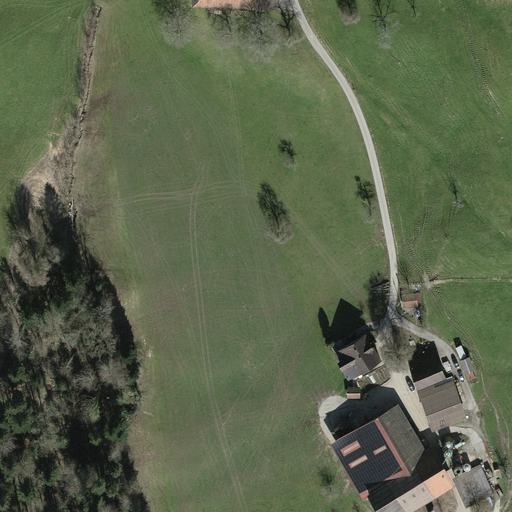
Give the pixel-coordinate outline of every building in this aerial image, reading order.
[(192,0),(192,5),(275,11),(275,0),(192,0)] [(419,295),(401,295),(401,312),(419,312),(419,295)] [(366,339),(334,357),(349,384),(381,366),(366,339)] [(436,347),(407,357),(433,428),(466,416),(452,377),(447,379),(436,347)] [(466,375),(475,372),(471,358),(461,361),(466,375)] [(348,388),(349,398),(361,397),(360,387),(348,388)] [(399,403),(357,429),(385,477),(374,485),(389,511),(412,511),(453,486),(432,444),(426,448),(399,403)] [(480,464),(455,476),(469,505),(494,493),(480,464)]
